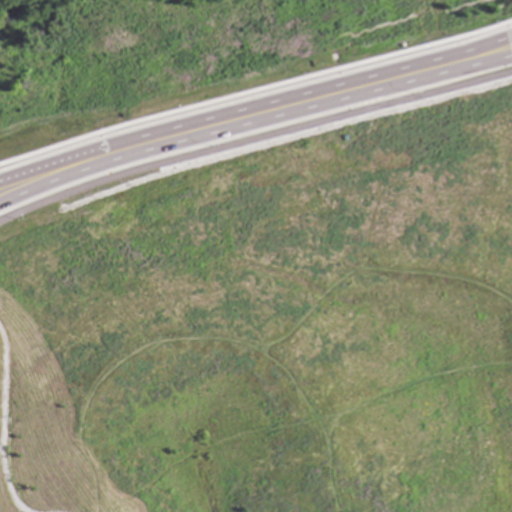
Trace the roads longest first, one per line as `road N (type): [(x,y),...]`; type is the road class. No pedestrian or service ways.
road 1 (secondary): [(463,52),(139,136),(0,181)]
road 2 (secondary): [(0,203),(142,152),(378,90)]
road 3 (secondary): [(378,90),(511,55)]
